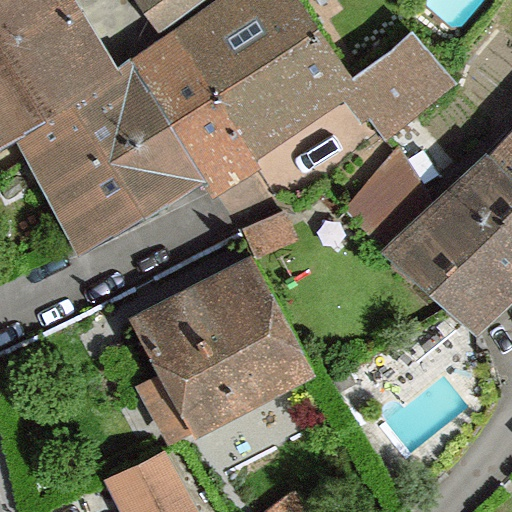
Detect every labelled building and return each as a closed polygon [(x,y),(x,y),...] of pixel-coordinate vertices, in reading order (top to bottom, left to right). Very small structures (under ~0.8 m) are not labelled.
[(0,0),(0,155),(17,144),(77,257),(205,188),(214,203),(260,173),(258,166),(346,105),(363,130),(371,124),(388,144),(460,86),(414,35),(356,83),(300,0),(223,0),(117,73),(73,0),(0,0)] [(133,0),(157,34),(204,0),(133,0)] [(511,133),(436,206),(399,151),(351,207),(387,249),(480,329),(511,297),(511,133)] [(298,203),(255,224),(269,252),(312,231),(298,203)] [(249,264),(141,321),(169,375),(146,386),(172,438),(197,426),(308,371),(249,264)] [(212,432),(233,469),(309,424),(287,388),(212,432)] [(315,511),(300,492),(273,511),(205,511),(174,453),(110,484),(124,511),(315,511)]
